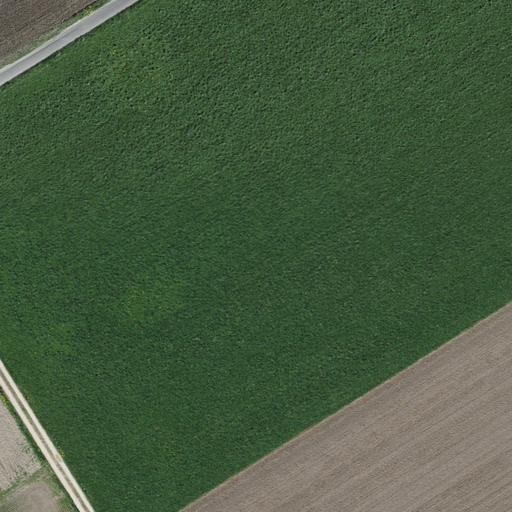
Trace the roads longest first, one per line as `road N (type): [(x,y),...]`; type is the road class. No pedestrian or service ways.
road 1 (track): [(0,85),(137,0)]
road 2 (track): [(85,511),(0,375)]
